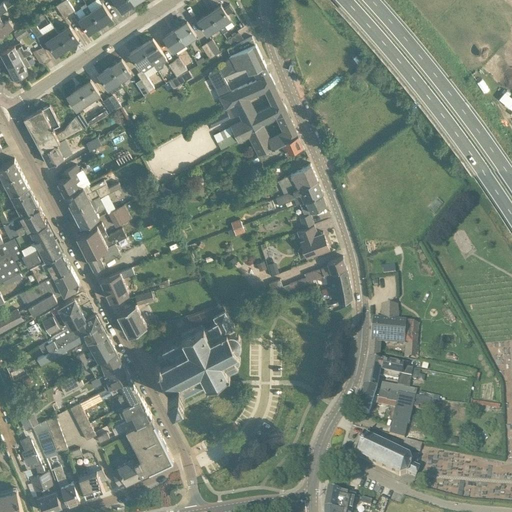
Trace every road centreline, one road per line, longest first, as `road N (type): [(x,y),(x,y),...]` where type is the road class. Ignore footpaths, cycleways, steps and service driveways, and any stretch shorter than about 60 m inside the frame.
road 1 (residential): [(318,450),(354,377),(361,295),(340,213),(278,64),(265,0)]
road 2 (residential): [(187,461),(20,144),(12,106)]
road 3 (trunk): [(344,0),(424,92),(511,216)]
road 4 (trunk): [(511,182),(369,0)]
road 5 (unclassified): [(511,511),(423,497),(318,450)]
road 6 (residential): [(12,106),(174,0)]
road 7 (residential): [(187,461),(72,511)]
